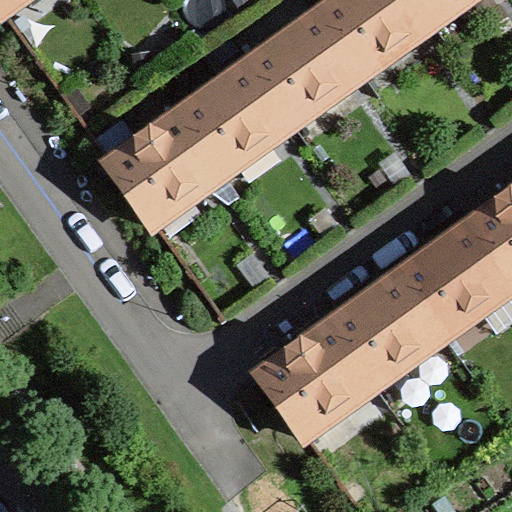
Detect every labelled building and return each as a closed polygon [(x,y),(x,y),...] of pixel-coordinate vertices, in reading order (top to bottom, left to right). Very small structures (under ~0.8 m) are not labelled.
[(325,20),(360,69),(383,53),(430,19),(416,0),(346,0),(346,4),(325,20)] [(416,0),(430,19),(454,2),(456,0),(416,0)] [(360,69),(325,20),(303,35),(289,29),(275,40),(276,54),(255,70),(290,119),(313,103),(360,69)] [(255,70),(233,85),(219,79),(205,89),(206,104),(185,120),(220,169),(244,152),(290,119),(255,70)] [(185,120),(163,135),(150,129),(135,139),(136,154),(113,171),(149,220),(173,203),(220,169),(185,120)] [(511,280),(511,279),(511,190),(497,201),(497,216),(487,223),(476,231),(511,280)] [(441,331),(511,280),(476,231),(454,247),(441,241),(426,251),(427,266),(418,272),(406,281),(441,331)] [(384,297),(371,291),(357,301),(357,316),(346,324),(336,331),(371,380),(441,331),(406,281),(384,297)] [(265,382),(300,431),(371,380),(336,331),(314,347),(301,341),(287,351),(288,366),(276,374),(265,382)]
